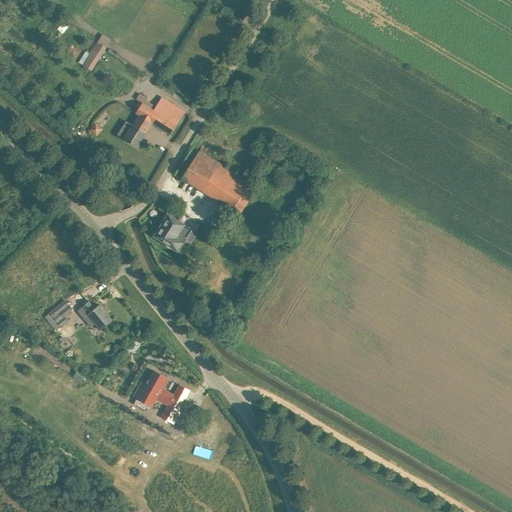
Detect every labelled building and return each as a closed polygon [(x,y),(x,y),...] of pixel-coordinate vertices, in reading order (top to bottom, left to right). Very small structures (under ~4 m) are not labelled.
[(93,48),(82,65),(91,71),(102,54),(93,48)] [(136,99),(143,102),(146,96),(140,93),(136,99)] [(136,113),(139,115),(125,139),(137,147),(145,133),(151,123),(171,135),(185,113),(163,99),(155,111),(142,102),(136,113)] [(96,122),(90,130),(98,136),(104,128),(96,122)] [(266,159),(275,144),(268,140),(259,155),(266,159)] [(182,178),(239,215),(257,186),(200,150),(182,178)] [(178,251),(192,230),(168,214),(154,236),(178,251)] [(65,301),(50,313),(57,323),(64,317),(72,310),(65,301)] [(83,307),(98,325),(97,326),(101,330),(113,320),(100,305),(95,309),(89,301),(83,306),(83,307)] [(61,328),(68,322),(64,317),(57,323),(61,328)] [(154,371),(146,384),(142,382),(134,396),(138,398),(134,403),(146,410),(148,405),(151,407),(156,399),(167,406),(161,416),(174,424),(181,411),(179,410),(190,391),(180,385),(174,395),(162,388),(168,378),(154,371)]
